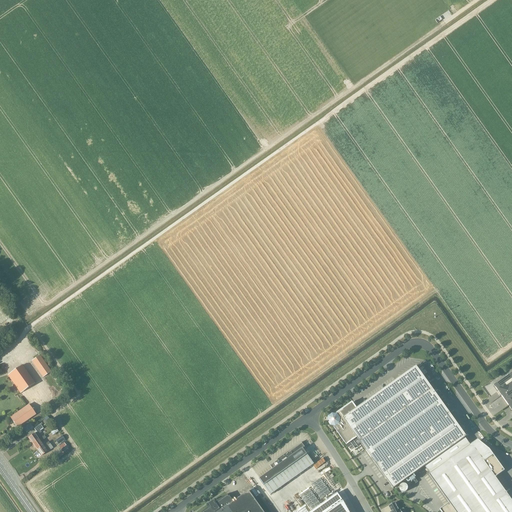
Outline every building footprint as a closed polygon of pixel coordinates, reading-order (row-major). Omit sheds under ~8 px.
[(42,377),(51,371),(39,355),(31,361),(42,377)] [(20,393),(34,383),(22,365),(7,375),(20,393)] [(466,437),(440,400),(416,366),(356,409),(352,402),(336,413),(336,416),(333,416),(330,418),(329,421),(331,424),(334,425),(334,428),(346,445),(347,445),(350,450),(354,447),(354,448),(355,448),(354,447),(356,445),(357,446),(357,445),(360,443),(356,438),(357,438),(393,489),(466,437)] [(511,372),(494,385),(511,410),(511,372)] [(17,427),(35,415),(28,404),(10,417),(17,427)] [(30,423),(23,427),(25,431),(32,427),(30,423)] [(38,439),(36,435),(41,432),(39,430),(42,428),(40,424),(34,428),(36,432),(34,433),(28,438),(32,444),(38,439)] [(32,444),(36,450),(42,445),(40,442),(45,438),(44,436),(38,439),(32,444)] [(42,445),(36,450),(40,456),(47,451),(50,449),(47,445),(49,444),(48,442),(42,445)] [(259,479),(264,485),(307,455),(303,450),(305,448),(305,449),(306,448),(301,442),(302,443),(288,453),(287,453),(288,453),(287,452),(277,460),(270,466),(273,469),(259,479)] [(64,443),(59,446),(62,452),(68,448),(64,443)] [(511,511),(511,501),(495,477),(504,471),(493,455),(484,461),(471,444),(429,475),(449,503),(439,510),(441,511),(511,511)] [(324,492),(329,488),(322,479),(317,482),(324,492)] [(400,486),(399,488),(399,489),(400,491),(401,492),(403,493),(405,492),(406,492),(407,490),(408,489),(408,487),(407,485),(406,484),(404,484),(402,484),(401,485),(400,486)] [(263,511),(249,491),(233,502),(228,496),(215,504),(215,503),(210,506),(211,508),(204,511),(263,511)] [(348,511),(343,501),(337,493),(310,511),(348,511)] [(395,502),(389,506),(391,511),(401,511),(400,509),(399,510),(395,502)]
